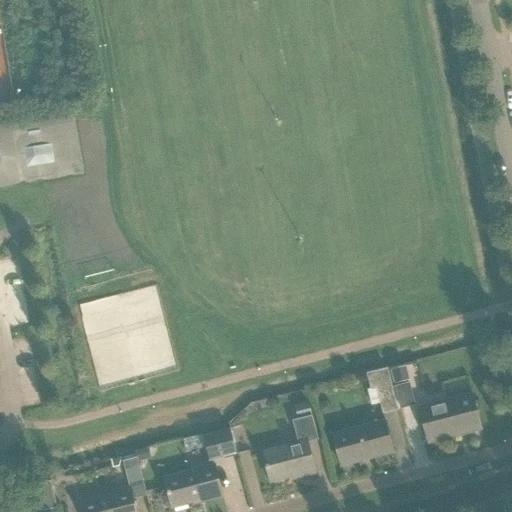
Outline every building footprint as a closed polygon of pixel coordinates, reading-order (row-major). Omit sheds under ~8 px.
[(390,371),(393,386),(409,382),(405,367),(390,371)] [(383,413),(397,409),(386,368),(367,373),(372,389),(368,390),(372,406),(381,403),(383,413)] [(409,383),(395,387),(401,408),(414,404),(409,383)] [(463,426),(465,434),(482,429),(472,394),(420,408),(427,436),(463,426)] [(308,403),(295,407),(298,419),(312,415),(308,403)] [(316,473),(308,442),(319,440),(313,416),(293,421),(299,444),(263,453),(271,482),(298,475),(299,477),(316,473)] [(333,434),(342,466),(394,452),(386,421),(333,434)] [(232,431),(204,437),(209,460),(237,454),(232,431)] [(139,462),(153,459),(150,449),(136,452),(139,462)] [(118,458),(111,459),(113,467),(113,468),(119,466),(120,466),(120,463),(121,461),(120,457),(119,458),(118,458)] [(136,459),(124,462),(130,487),(114,492),(115,495),(81,503),(83,511),(136,511),(133,498),(146,495),(136,459)] [(215,465),(164,478),(168,491),(164,492),(162,496),(164,504),(169,507),(172,506),(173,508),(204,500),(204,502),(223,497),(215,465)] [(37,486),(42,511),(56,507),(51,483),(37,486)]
